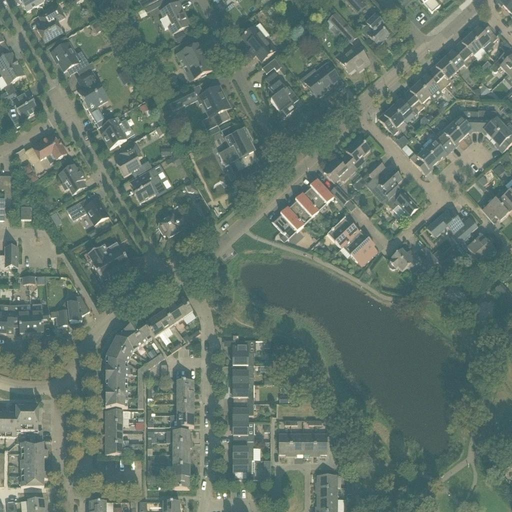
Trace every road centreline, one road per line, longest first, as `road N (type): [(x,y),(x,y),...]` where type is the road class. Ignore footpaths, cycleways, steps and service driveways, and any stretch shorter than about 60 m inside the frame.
road 1 (residential): [(204,504),(209,324),(191,286),(173,276)]
road 2 (residential): [(304,168),(250,101),(201,0)]
road 3 (residential): [(173,276),(67,119)]
road 4 (residential): [(173,276),(304,168)]
road 5 (residential): [(68,511),(68,488),(83,472),(84,396),(71,379)]
road 6 (residential): [(352,213),(388,250),(438,206),(427,193)]
road 7 (residential): [(67,119),(0,2)]
